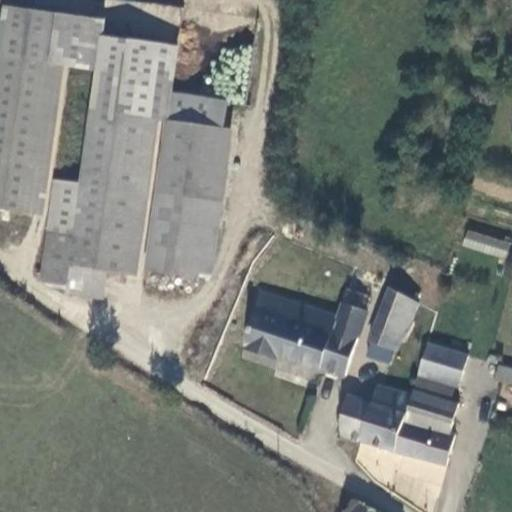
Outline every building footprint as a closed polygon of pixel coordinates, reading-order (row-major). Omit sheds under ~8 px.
[(98,103),(85,227),(81,260),(117,265),(136,266),(153,109),(176,112),(230,119),(233,92),(179,86),(185,39),(107,30),(109,15),(10,3),(4,52),(58,59),(103,65),(98,103)] [(0,204),(40,209),(58,59),(4,52),(0,89),(0,204)] [(230,119),(176,112),(159,261),(212,268),(230,119)] [(77,290),(81,260),(85,227),(87,202),(76,201),(64,214),(63,225),(56,224),(51,271),(77,290)] [(506,257),(510,240),(466,230),(462,247),(506,257)] [(114,294),(117,265),(81,260),(77,290),(114,294)] [(406,346),(432,299),(404,283),(385,335),(406,346)] [(250,338),(353,369),(365,332),(372,308),(346,300),(342,312),(300,299),(300,300),(265,290),(250,338)] [(482,362),(440,344),(430,374),(470,391),(482,362)] [(511,383),(511,368),(496,367),(494,382),(511,383)] [(425,390),(424,394),(388,383),(382,402),(371,437),(440,463),(452,468),(463,439),(458,437),(469,410),(425,390)] [(344,427),(371,437),(382,402),(356,393),(344,427)] [(332,498),(339,486),(325,478),(320,485),(319,492),(325,503),(332,498)] [(379,511),(359,497),(349,511),(379,511)]
